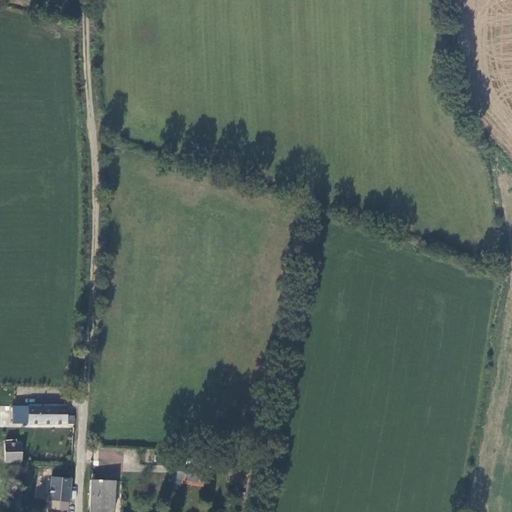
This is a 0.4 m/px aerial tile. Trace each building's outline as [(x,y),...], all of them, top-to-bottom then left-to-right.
[(72,426),(73,418),(67,418),(67,408),(12,407),(12,425),(72,426)] [(15,443),(4,443),(4,464),(20,464),(20,445),(15,445),(15,443)] [(178,482),(203,485),(204,476),(180,473),(178,482)] [(50,502),(68,503),(69,480),(51,479),(49,501),(50,502)] [(91,483),(88,511),(112,511),(114,485),(91,483)] [(50,510),(67,511),(68,503),(50,502),(50,510)]
